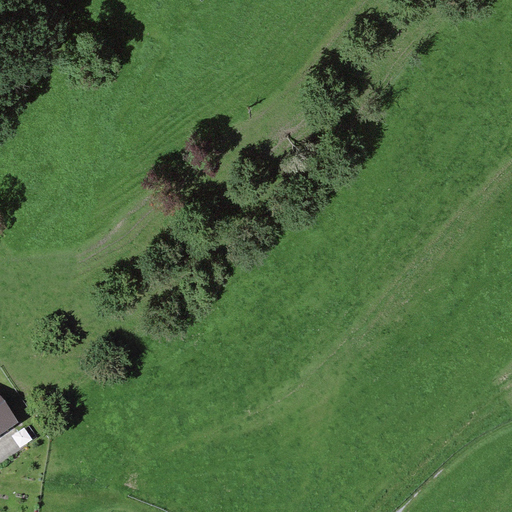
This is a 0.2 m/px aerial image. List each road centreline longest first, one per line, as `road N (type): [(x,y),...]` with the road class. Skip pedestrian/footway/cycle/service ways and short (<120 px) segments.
road 1 (track): [(0,484),(136,511)]
road 2 (track): [(402,511),(442,474),(511,429)]
